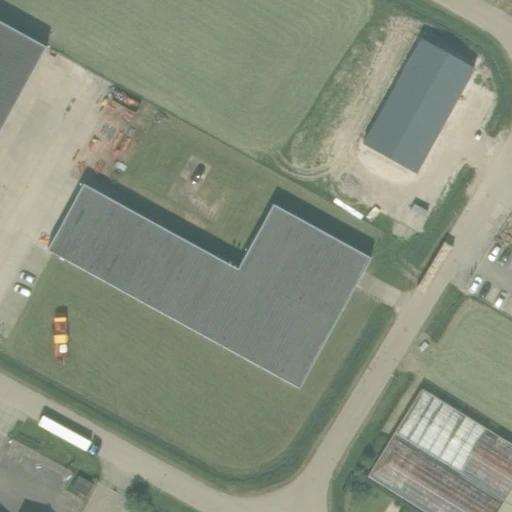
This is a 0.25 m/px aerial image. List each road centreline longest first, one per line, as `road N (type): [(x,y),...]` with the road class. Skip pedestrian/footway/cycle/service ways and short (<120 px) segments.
road 1 (unclassified): [(511,155),(292,511)]
road 2 (unclassified): [(227,511),(0,385)]
